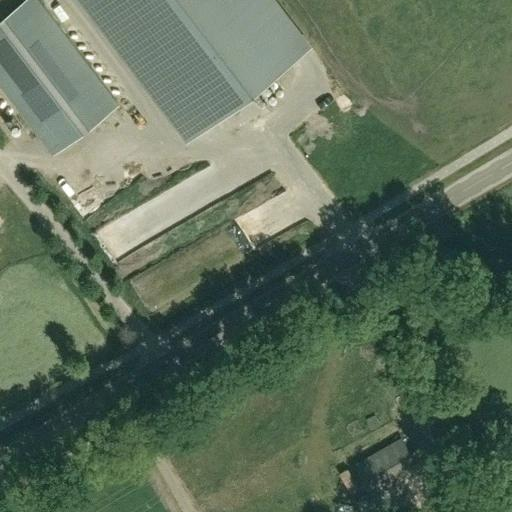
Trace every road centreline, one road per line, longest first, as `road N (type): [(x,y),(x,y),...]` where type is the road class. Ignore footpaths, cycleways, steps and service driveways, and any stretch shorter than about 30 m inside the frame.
road 1 (tertiary): [(165,365),(511,162)]
road 2 (unclassified): [(165,365),(0,163)]
road 3 (tertiary): [(0,462),(165,365)]
road 4 (track): [(367,247),(418,265),(511,278)]
